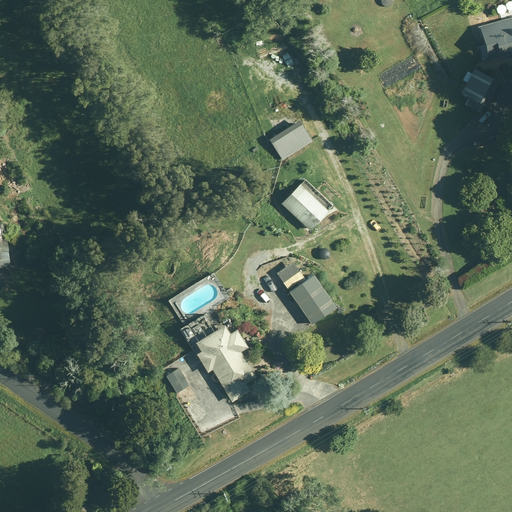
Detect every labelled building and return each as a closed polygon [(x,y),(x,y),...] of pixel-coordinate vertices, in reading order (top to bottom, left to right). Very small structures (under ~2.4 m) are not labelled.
[(395,0),(378,0),(377,1),(385,11),(396,1),(395,0)] [(479,55),(483,66),(511,56),(511,7),(511,4),(498,8),(502,21),(477,29),(485,54),(479,55)] [(471,74),(467,72),(462,81),(466,83),(460,94),(486,107),(499,82),(473,69),(471,74)] [(316,140),(305,117),(288,125),(284,117),(267,125),(282,156),(316,140)] [(328,221),(338,210),(303,179),(280,204),(311,232),(323,217),(328,221)] [(313,272),(287,291),(311,325),(337,307),(313,272)] [(212,370),(231,402),(250,391),(246,384),(256,378),(241,352),(248,348),(237,330),(230,334),(224,324),(195,342),(201,352),(197,355),(208,372),(212,370)] [(180,369),(166,377),(176,395),(190,387),(180,369)]
